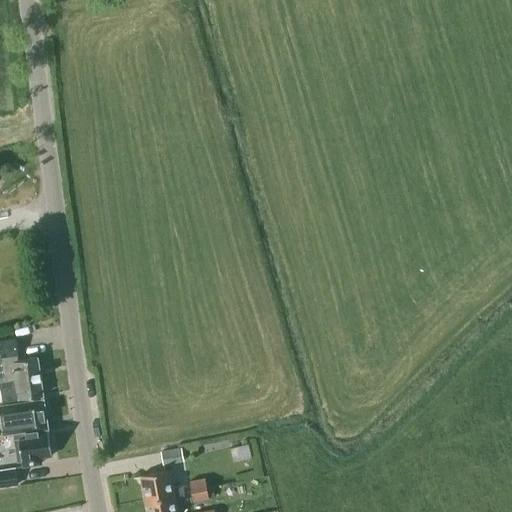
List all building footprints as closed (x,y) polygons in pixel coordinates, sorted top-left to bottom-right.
[(2,401),(43,394),(37,356),(18,359),(17,353),(18,353),(15,337),(0,339),(0,386),(1,395),(2,401)] [(8,403),(13,432),(48,427),(43,398),(8,403)] [(48,427),(13,432),(17,461),(22,460),(23,465),(41,462),(40,456),(52,455),(48,427)] [(163,463),(183,460),(181,447),(161,451),(163,463)] [(16,467),(0,468),(0,487),(19,485),(16,467)] [(140,474),(144,499),(184,492),(182,485),(173,487),(170,469),(140,474)] [(189,480),(191,491),(207,488),(205,477),(189,480)] [(207,488),(191,491),(193,501),(209,498),(207,488)] [(184,492),(144,499),(146,511),(178,511),(176,501),(185,499),(184,492)]
